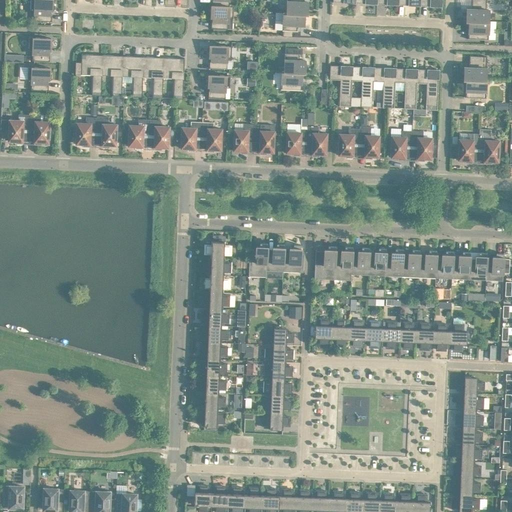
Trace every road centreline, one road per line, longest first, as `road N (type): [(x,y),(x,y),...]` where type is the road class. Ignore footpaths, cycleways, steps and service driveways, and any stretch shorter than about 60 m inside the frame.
road 1 (residential): [(300,477),(437,481),(440,365),(308,360),(302,450)]
road 2 (residential): [(187,222),(440,233)]
road 3 (residential): [(442,178),(189,168)]
road 4 (residential): [(187,222),(172,470)]
road 5 (residential): [(189,168),(60,163)]
road 6 (residential): [(172,470),(300,477)]
road 7 (residential): [(192,44),(66,41)]
road 8 (residential): [(323,53),(447,58)]
road 9 (residential): [(193,11),(69,6)]
road 10 (residential): [(324,21),(448,25)]
road 11 (residential): [(60,163),(66,41)]
road 12 (residential): [(442,178),(447,58)]
